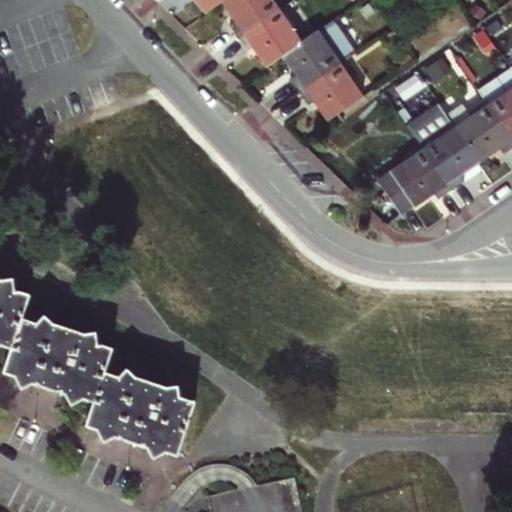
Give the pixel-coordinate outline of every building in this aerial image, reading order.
[(196,0),(206,14),(222,3),(221,1),(223,0),(196,0)] [(228,26),(237,39),(282,9),(276,0),(223,0),(221,1),(222,3),(234,21),(228,26)] [(283,56),(300,44),(291,30),(295,27),(282,9),(237,39),(246,52),(253,47),(267,68),(283,57),(283,56)] [(291,80),(299,92),(343,62),(357,52),(334,20),(300,44),(283,56),(283,57),(296,75),(291,80)] [(327,121),(362,98),(352,84),(356,81),(343,62),(299,92),(308,105),(314,102),(327,121)] [(480,93),(486,102),(511,141),(511,71),(480,93)] [(469,120),(456,128),(480,164),(499,151),(503,156),(511,149),(511,141),(486,102),(466,116),(469,120)] [(410,116),(415,133),(450,121),(444,104),(410,116)] [(511,374),(511,308),(326,306),(303,324),(304,270),(306,267),(292,267),(285,257),(256,257),(261,248),(225,202),(198,186),(199,175),(163,130),(155,130),(147,119),(126,119),(77,157),(131,225),(145,234),(180,279),(180,290),(205,305),(223,291),(222,313),(233,319),(267,363),(281,372),(511,374)] [(439,134),(421,146),(451,191),(464,182),(461,177),(480,164),(456,128),(442,138),(439,134)] [(437,200),(451,191),(421,146),(401,159),(404,164),(379,181),(402,216),(433,196),(437,200)] [(177,460),(199,406),(180,400),(174,387),(166,394),(134,383),(127,374),(118,381),(101,375),(112,350),(97,346),(93,333),(82,339),(56,330),(49,322),(36,329),(18,321),(28,301),(12,295),(5,283),(0,284),(0,348),(1,348),(14,356),(5,375),(18,382),(22,396),(35,387),(65,398),(68,410),(85,401),(97,406),(86,428),(105,437),(103,450),(118,439),(148,451),(152,464),(162,454),(177,460)] [(275,511),(304,511),(297,476),(269,481),(275,511)] [(275,511),(269,481),(236,487),(240,511),(275,511)] [(211,511),(240,511),(236,487),(207,493),(211,511)]
